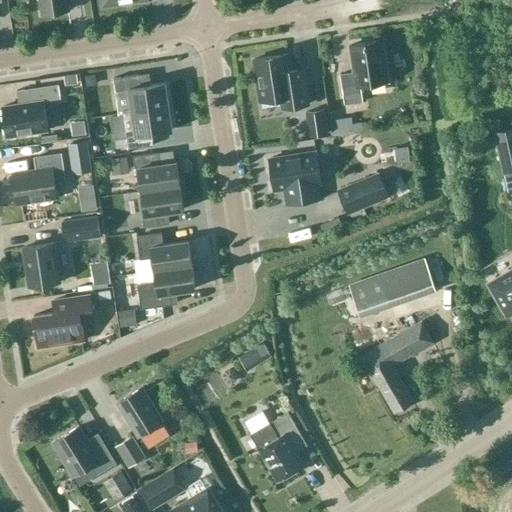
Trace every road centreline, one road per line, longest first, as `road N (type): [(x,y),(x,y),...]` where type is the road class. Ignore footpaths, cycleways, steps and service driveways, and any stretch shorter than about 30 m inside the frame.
road 1 (residential): [(206,29),(242,296),(219,316),(0,402)]
road 2 (residential): [(0,60),(206,29)]
road 3 (residential): [(206,29),(378,2)]
road 4 (tertiary): [(374,511),(511,423)]
